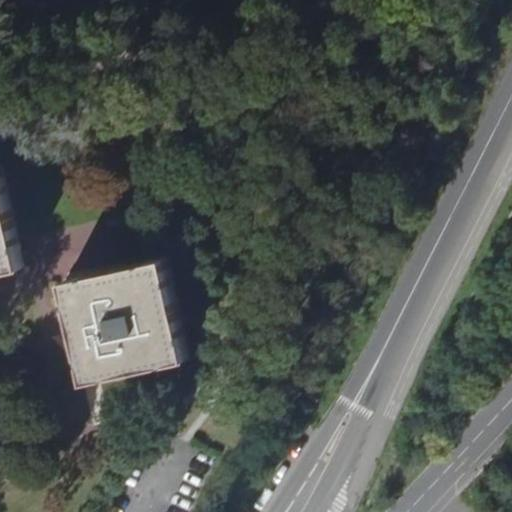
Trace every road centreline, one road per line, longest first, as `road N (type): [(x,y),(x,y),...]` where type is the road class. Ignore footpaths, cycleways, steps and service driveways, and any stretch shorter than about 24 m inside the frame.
road 1 (secondary): [(299,502),(511,100)]
road 2 (residential): [(511,399),(408,511)]
